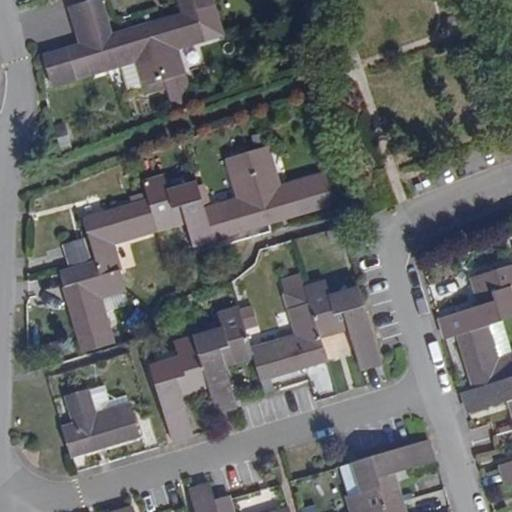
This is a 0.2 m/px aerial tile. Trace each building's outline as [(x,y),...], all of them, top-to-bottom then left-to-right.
[(180,0),(185,15),(126,33),(109,38),(98,3),(70,12),(81,47),(43,59),(52,87),(135,61),(145,95),(186,83),(176,50),(225,35),(213,0),(180,0)] [(192,248),(288,216),(334,203),(325,174),(279,187),(267,147),(227,159),(239,199),(202,210),(195,188),(166,197),(159,174),(138,181),(141,189),(125,194),(128,202),(80,217),(93,263),(61,273),(84,352),(114,343),(100,297),(123,290),(108,239),(182,217),(192,248)] [(511,203),(511,192),(501,196),(504,206),(511,203)] [(511,463),(499,467),(505,486),(511,483),(511,354),(510,356),(499,320),(511,316),(511,299),(508,287),(511,285),(511,263),(471,276),(480,307),(438,319),(444,337),(456,333),(473,390),(466,392),(471,411),(511,399),(511,401),(511,463)] [(172,343),(177,359),(149,368),(173,439),(194,433),(183,396),(209,388),(216,413),(240,406),(227,365),(254,357),(261,379),(327,359),(320,336),(348,327),(360,370),(380,363),(357,288),(328,297),(324,283),(305,288),(310,303),(289,310),(297,335),(251,348),(238,307),(218,313),(222,327),(172,343)] [(71,454),(105,444),(141,434),(128,392),(109,398),(105,383),(67,395),(75,422),(62,426),(71,454)] [(403,511),(393,477),(435,465),(429,443),(351,465),(360,494),(345,499),(348,511),(403,511)] [(289,511),(289,509),(279,511),(233,511),(230,500),(215,505),(209,485),(191,490),(197,511),(134,511),(133,508),(117,511),(289,511)]
